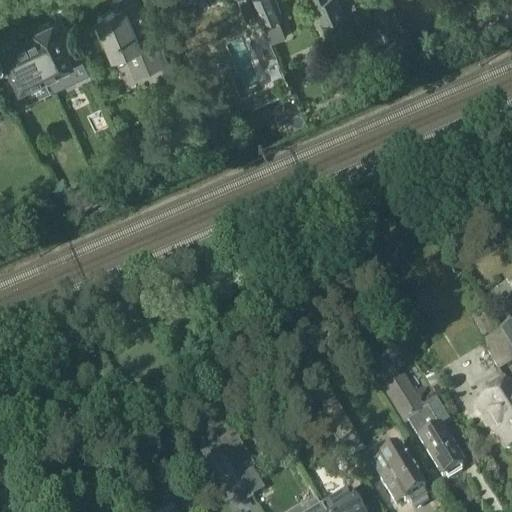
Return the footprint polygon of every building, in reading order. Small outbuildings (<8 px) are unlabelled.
[(98,17),(115,57),(125,53),(135,78),(164,65),(137,0),(114,0),(117,9),(98,17)] [(253,0),(263,22),(272,44),(288,38),(279,18),(282,17),(281,14),(282,14),(276,0),(253,0)] [(313,0),(323,23),(345,14),(338,0),(313,0)] [(508,36),(501,16),(488,21),(496,41),(508,36)] [(53,24),(26,37),(46,79),(73,67),(53,24)] [(26,37),(0,48),(0,50),(19,91),(46,79),(26,37)] [(511,323),(500,331),(501,333),(500,333),(511,352),(511,323)] [(511,366),(511,352),(500,333),(481,344),(499,374),(511,366)] [(443,481),(446,479),(448,482),(462,473),(460,470),(464,468),(427,410),(423,413),(402,380),(383,392),(404,426),(407,424),(443,481)] [(488,391),(492,398),(480,406),(509,453),(511,451),(511,392),(509,388),(508,388),(504,381),(488,391)] [(325,390),(313,397),(325,416),(345,446),(357,438),(332,399),(331,400),(325,390)] [(8,405),(0,409),(0,416),(11,436),(22,430),(8,405)] [(345,446),(325,416),(320,419),(340,449),(345,446)] [(235,434),(218,444),(253,499),(265,493),(253,472),(256,470),(235,434)] [(218,444),(202,453),(210,467),(217,478),(223,489),(229,485),(241,506),(253,499),(218,444)] [(426,492),(398,446),(370,466),(397,508),(404,503),(406,505),(409,503),(413,509),(428,499),(424,493),(426,492)] [(4,449),(0,451),(0,473),(1,474),(0,474),(0,477),(13,499),(28,489),(14,466),(4,449)] [(360,511),(350,495),(323,511),(322,511),(360,511)]
